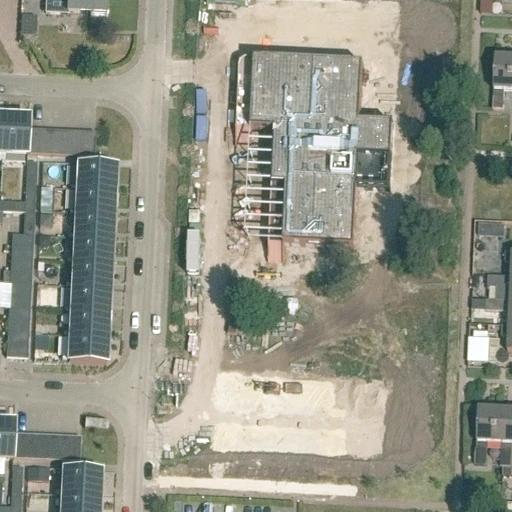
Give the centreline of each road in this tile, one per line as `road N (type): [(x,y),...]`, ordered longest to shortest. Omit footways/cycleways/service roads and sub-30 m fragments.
road 1 (unclassified): [(139,393),(150,87)]
road 2 (residential): [(0,81),(150,87)]
road 3 (residential): [(139,393),(0,387)]
